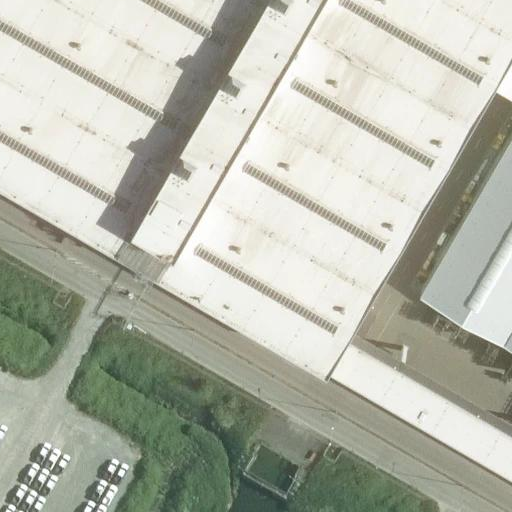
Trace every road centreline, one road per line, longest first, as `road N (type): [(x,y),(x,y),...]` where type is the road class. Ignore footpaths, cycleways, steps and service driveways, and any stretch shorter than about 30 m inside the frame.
road 1 (unclassified): [(511,502),(0,198)]
road 2 (unclassified): [(0,237),(472,511)]
